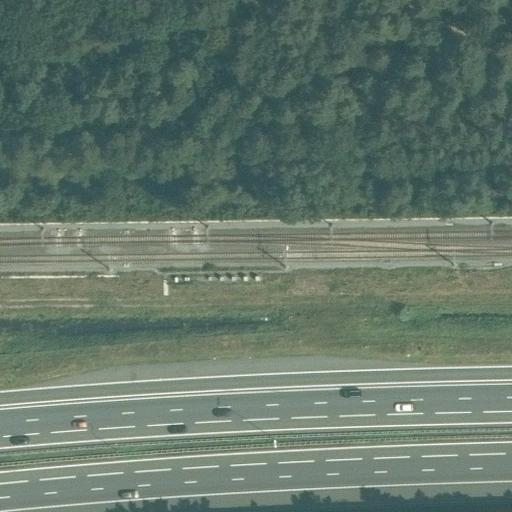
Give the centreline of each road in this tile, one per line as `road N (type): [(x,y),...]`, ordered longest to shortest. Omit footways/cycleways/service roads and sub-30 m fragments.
road 1 (motorway): [(0,490),(511,459)]
road 2 (motorway): [(511,402),(0,430)]
road 3 (motorway): [(511,372),(0,399)]
road 4 (track): [(511,169),(0,179)]
road 5 (track): [(276,0),(278,171)]
road 6 (track): [(347,0),(348,171)]
